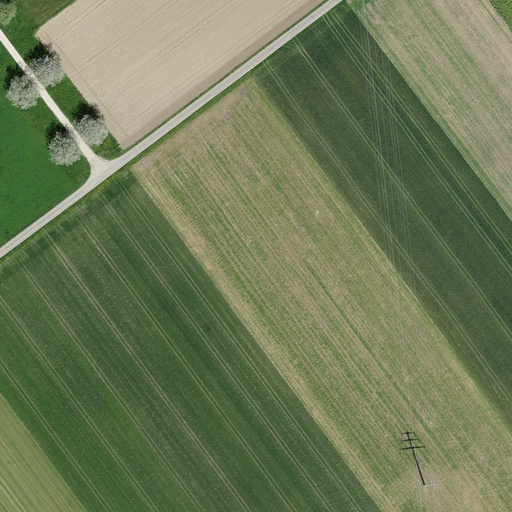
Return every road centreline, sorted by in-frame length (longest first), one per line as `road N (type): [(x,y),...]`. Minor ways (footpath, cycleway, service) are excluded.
road 1 (unclassified): [(0,250),(332,0)]
road 2 (track): [(0,34),(102,172)]
